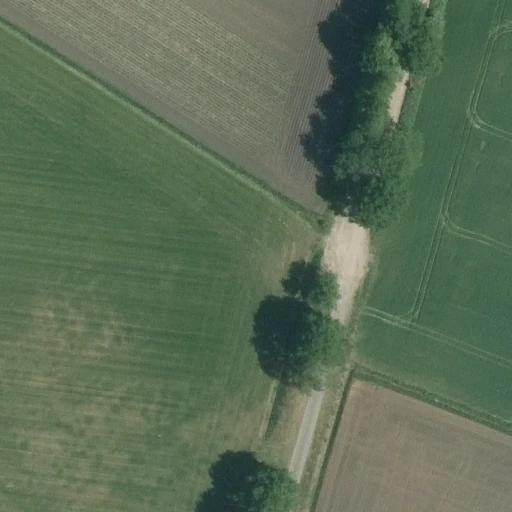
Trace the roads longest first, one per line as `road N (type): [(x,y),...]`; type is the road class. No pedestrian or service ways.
road 1 (unclassified): [(284,511),(360,220)]
road 2 (track): [(360,220),(420,0)]
